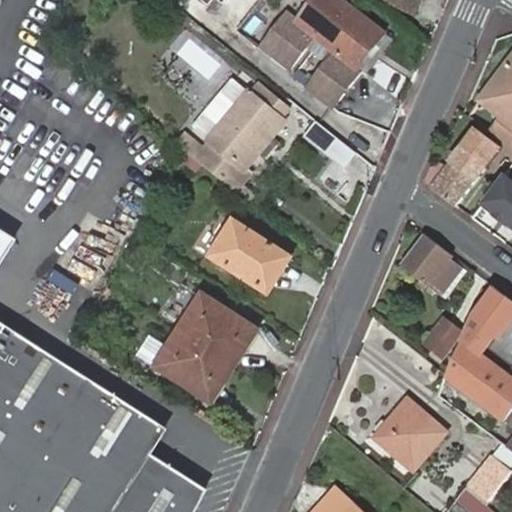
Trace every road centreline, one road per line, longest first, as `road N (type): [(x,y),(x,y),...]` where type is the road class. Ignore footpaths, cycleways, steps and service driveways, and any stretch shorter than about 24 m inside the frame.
road 1 (secondary): [(396,188),(257,511)]
road 2 (secondary): [(480,0),(396,188)]
road 3 (residential): [(511,275),(396,188)]
